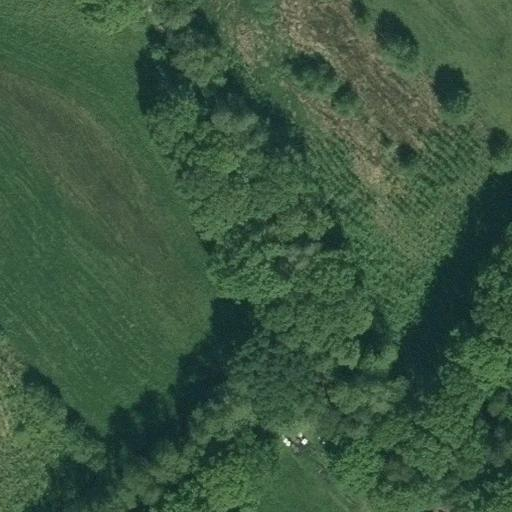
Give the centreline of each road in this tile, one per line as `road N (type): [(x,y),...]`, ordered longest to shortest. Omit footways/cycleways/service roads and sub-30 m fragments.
road 1 (track): [(165,0),(335,352),(374,405),(410,423),(511,406)]
road 2 (track): [(309,297),(209,462),(156,511)]
